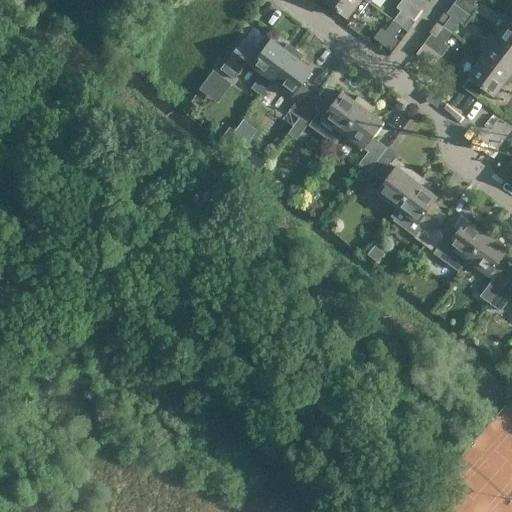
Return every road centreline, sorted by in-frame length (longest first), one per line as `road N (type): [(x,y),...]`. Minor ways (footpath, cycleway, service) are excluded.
road 1 (residential): [(389,72),(445,117),(468,162),(511,200)]
road 2 (residential): [(292,0),(389,72)]
